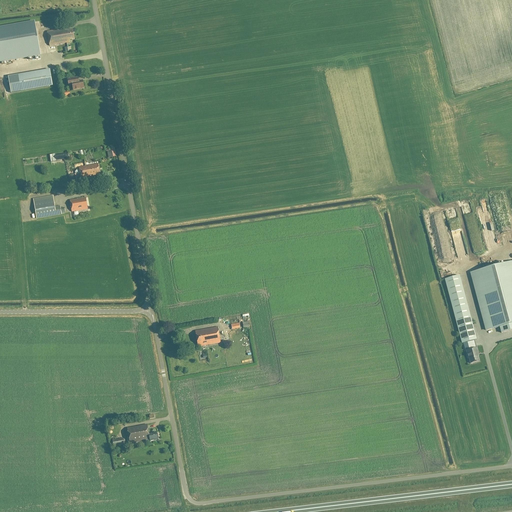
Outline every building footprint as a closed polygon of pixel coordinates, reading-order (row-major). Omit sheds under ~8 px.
[(79,18),(74,19),(76,28),(91,26),(89,16),(82,18),(79,18)] [(0,28),(0,62),(40,55),(34,22),(0,28)] [(49,70),(18,75),(21,92),(52,86),(49,70)] [(73,90),(84,88),(82,81),(79,82),(78,78),(68,80),(69,87),(72,86),(73,90)] [(56,160),(64,159),(69,158),(68,153),(63,154),(55,155),(55,154),(50,155),(51,162),(56,161),(56,160)] [(85,167),(87,178),(90,177),(90,176),(93,175),(93,176),(100,175),(97,164),(85,167)] [(76,177),(81,177),(81,179),(87,178),(85,167),(79,168),(79,170),(77,170),(75,172),(76,175),(69,176),(71,186),(78,185),(76,177)] [(60,206),(55,207),(53,196),(33,200),(36,219),(61,215),(61,214),(65,213),(64,212),(65,212),(64,208),(61,209),(60,206)] [(87,209),(85,198),(70,201),(72,212),(87,209)] [(433,219),(434,226),(443,224),(441,217),(433,219)] [(511,262),(471,273),(486,331),(500,327),(501,333),(511,330),(511,262)] [(459,276),(445,280),(462,344),(477,340),(459,276)] [(218,328),(195,332),(198,347),(221,343),(218,328)] [(478,354),(476,348),(471,349),(472,350),(469,351),(469,350),(466,351),(468,359),(470,358),(471,363),(470,364),(479,362),(477,354),(478,354)] [(147,425),(127,429),(130,444),(150,440),(150,441),(151,442),(154,441),(153,440),(158,440),(158,439),(158,436),(157,436),(156,433),(149,434),(147,425)] [(123,439),(112,441),(114,447),(124,445),(123,439)]
